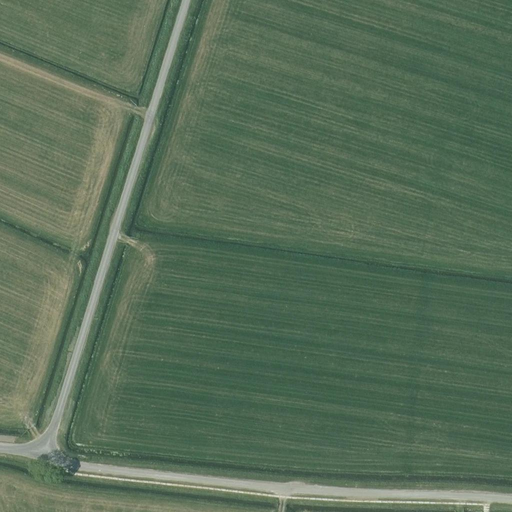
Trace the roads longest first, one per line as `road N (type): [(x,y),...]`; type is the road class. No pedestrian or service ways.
road 1 (unclassified): [(42,456),(185,0)]
road 2 (unclassified): [(511,502),(283,493),(42,456)]
